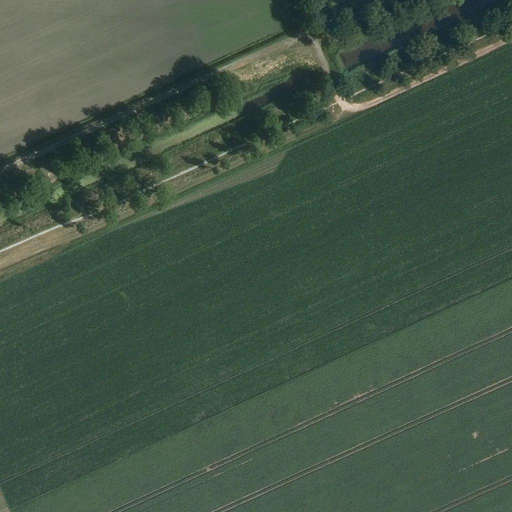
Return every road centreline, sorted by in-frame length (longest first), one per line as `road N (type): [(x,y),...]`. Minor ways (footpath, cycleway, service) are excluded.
road 1 (track): [(345,113),(0,263)]
road 2 (track): [(309,31),(0,172)]
road 3 (track): [(511,36),(345,113)]
